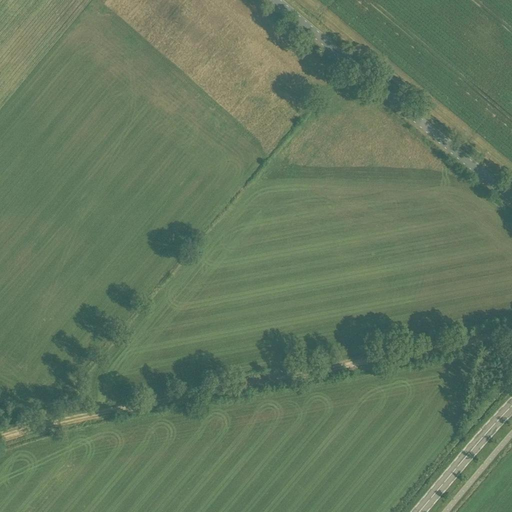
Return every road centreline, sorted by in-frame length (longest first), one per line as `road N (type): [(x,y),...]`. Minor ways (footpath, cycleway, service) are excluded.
road 1 (track): [(0,437),(511,335)]
road 2 (unclassified): [(511,199),(276,0)]
road 3 (primary): [(419,511),(511,405)]
